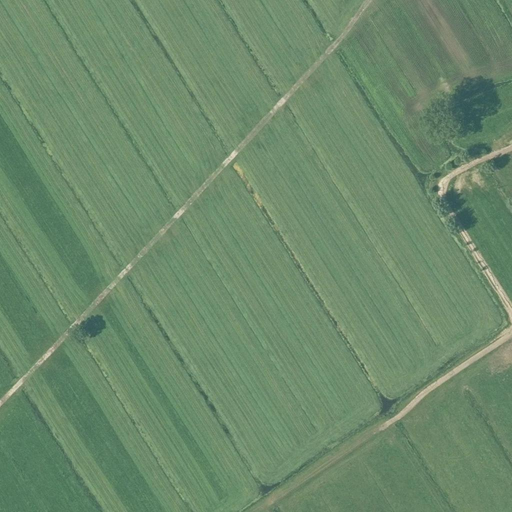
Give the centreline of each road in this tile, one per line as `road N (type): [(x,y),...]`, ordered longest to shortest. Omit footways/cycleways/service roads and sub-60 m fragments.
road 1 (track): [(0,402),(371,0)]
road 2 (track): [(511,309),(440,197),(445,178),(511,148)]
road 3 (track): [(511,333),(384,426)]
